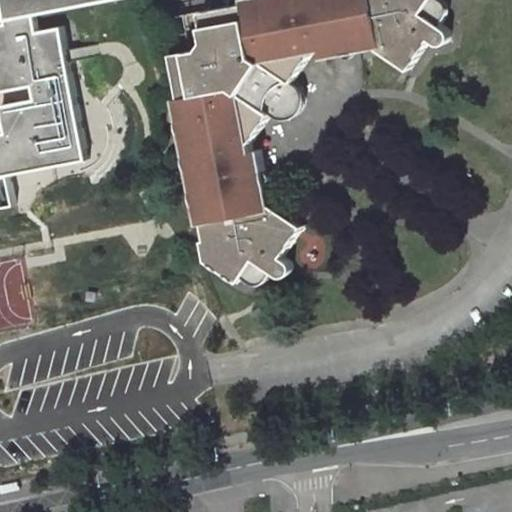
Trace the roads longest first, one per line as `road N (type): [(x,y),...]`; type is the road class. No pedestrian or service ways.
road 1 (unclassified): [(184,479),(135,481),(0,511)]
road 2 (unclassified): [(358,439),(184,479)]
road 3 (unclassified): [(511,398),(358,439)]
road 4 (unclassified): [(358,439),(416,447),(511,434)]
